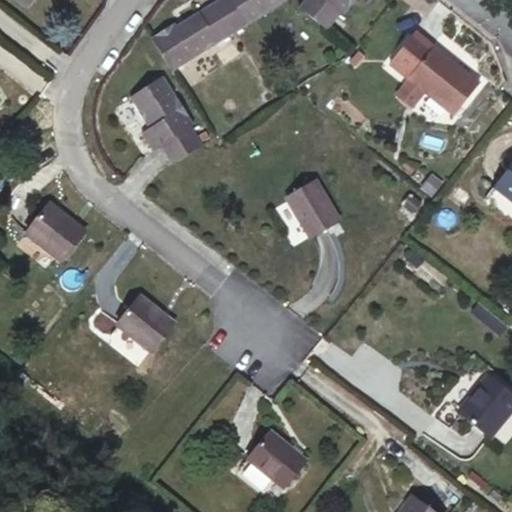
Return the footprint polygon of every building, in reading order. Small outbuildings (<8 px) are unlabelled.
[(16,0),(27,8),(33,0),(16,0)] [(233,33),(284,0),(216,0),(213,3),(233,33)] [(343,13),(353,0),(303,0),(297,8),(327,29),(341,12),(343,13)] [(172,71),(233,33),(213,3),(176,26),(174,23),(151,38),(172,71)] [(454,63),(414,32),(411,35),(451,67),(454,63)] [(451,67),(411,35),(388,63),(453,115),(478,83),(454,63),(451,67)] [(188,116),(163,76),(130,98),(149,128),(141,133),(152,150),(159,146),(172,164),(202,145),(190,127),(194,125),(188,115),(188,116)] [(34,151),(41,143),(37,139),(34,141),(30,147),(34,151)] [(511,161),(493,185),(511,199),(511,161)] [(440,185),(427,174),(419,184),(432,195),(440,185)] [(337,221),(314,182),(288,197),(311,237),(337,221)] [(85,232),(50,204),(26,233),(62,261),(85,232)] [(174,323),(140,296),(117,325),(151,352),(174,323)] [(488,438),(511,408),(511,394),(488,375),(457,413),(488,438)] [(299,455),(292,449),(269,431),(247,458),(284,488),(305,460),(299,455)] [(304,450),(296,444),(292,449),(299,455),(304,450)] [(434,511),(411,495),(398,511),(434,511)]
